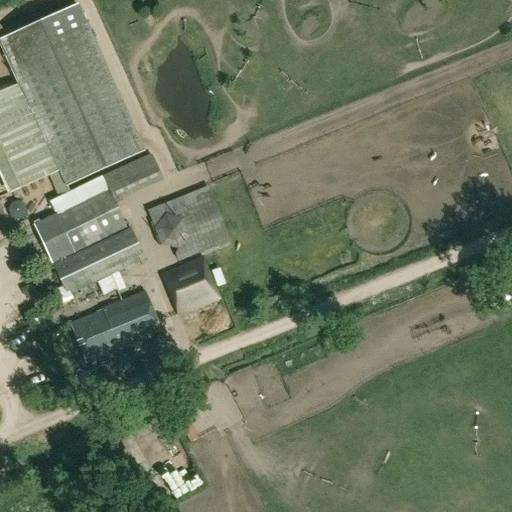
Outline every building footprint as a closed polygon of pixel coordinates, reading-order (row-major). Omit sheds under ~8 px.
[(143,151),(78,5),(0,39),(0,42),(47,147),(40,150),(51,175),(59,171),(66,185),(143,151)] [(52,263),(126,228),(115,204),(157,184),(147,162),(105,182),(108,190),(34,225),(52,263)] [(194,224),(205,221),(196,192),(153,205),(163,237),(180,231),(184,245),(199,241),(194,224)] [(26,223),(11,230),(24,259),(39,252),(26,223)] [(53,266),(67,296),(142,260),(128,230),(53,266)] [(219,300),(204,260),(163,276),(178,316),(219,300)] [(86,365),(110,355),(111,357),(162,335),(144,293),(102,311),(102,313),(69,326),(86,365)] [(161,468),(151,473),(158,487),(168,482),(161,468)]
